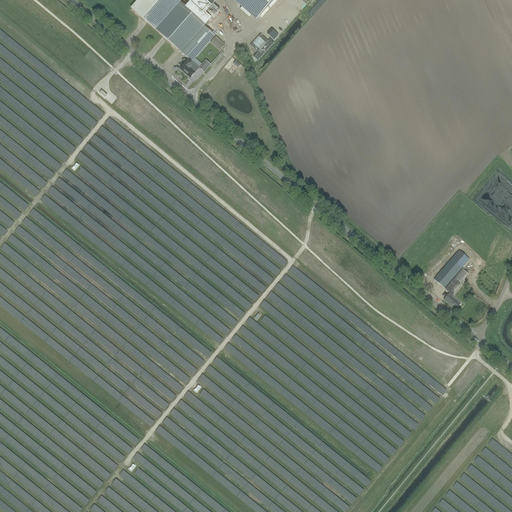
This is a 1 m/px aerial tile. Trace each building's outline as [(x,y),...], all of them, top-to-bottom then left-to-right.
[(140,0),(132,9),(188,59),(185,62),(186,63),(181,69),(190,78),(196,72),(188,66),(192,62),(215,36),(204,26),(205,25),(186,8),(180,3),(182,0),(140,0)] [(212,7),(204,0),(192,0),(186,8),(205,25),(205,26),(212,19),(206,13),(212,7)] [(241,0),(260,16),(273,0),(241,0)] [(258,61),(274,43),(270,39),(268,41),(261,34),(250,46),(258,52),(254,57),(258,61)] [(225,45),(216,37),(210,43),(220,52),(225,45)] [(204,73),(211,65),(206,60),(199,68),(204,73)] [(459,251),(434,280),(444,289),(469,260),(459,251)] [(461,283),(468,274),(463,269),(455,278),(461,283)] [(461,304),(451,296),(453,294),(450,291),(449,293),(450,293),(444,300),(454,309),(455,308),(457,309),(461,304)]
